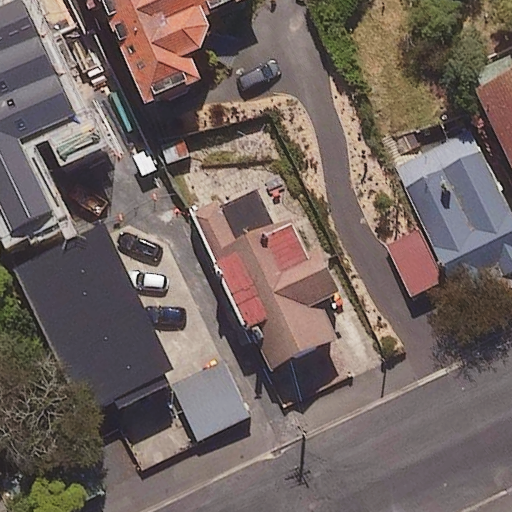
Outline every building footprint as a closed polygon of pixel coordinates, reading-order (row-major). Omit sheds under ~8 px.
[(218,10),(241,0),(91,0),(93,5),(105,0),(111,0),(155,101),(208,79),(200,60),(215,39),(218,10)] [(511,77),(482,92),(511,152),(511,77)] [(511,278),(511,208),(473,128),(402,163),(435,231),(393,252),(415,296),(457,276),(468,300),(511,278)] [(279,235),(256,188),(200,215),(275,371),(341,339),(324,304),(347,293),(312,220),(279,235)] [(253,416),(227,362),(176,387),(202,441),(253,416)]
